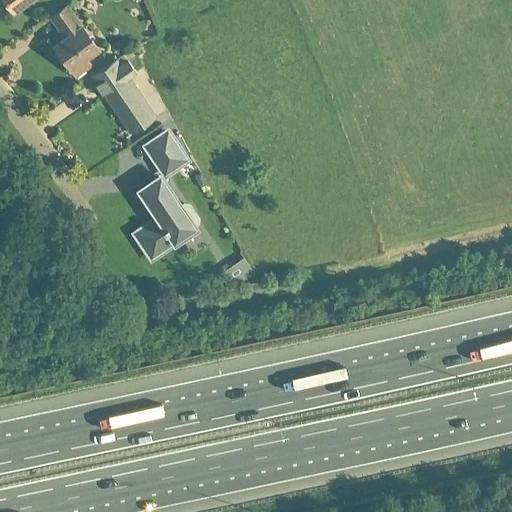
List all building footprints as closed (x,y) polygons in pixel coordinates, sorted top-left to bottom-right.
[(30,0),(3,0),(13,13),(30,0)] [(97,48),(66,6),(50,18),(64,37),(53,45),(76,77),(93,65),(87,56),(97,48)] [(155,118),(129,78),(136,73),(127,61),(120,66),(116,59),(91,76),(96,84),(95,85),(102,96),(103,95),(130,135),(155,118)] [(191,160),(168,126),(142,144),(165,178),(191,160)] [(130,233),(151,263),(200,229),(197,226),(199,225),(200,218),(190,203),(183,202),(182,203),(160,171),(134,189),(153,217),(130,233)] [(228,282),(247,274),(241,261),(223,269),(228,282)]
